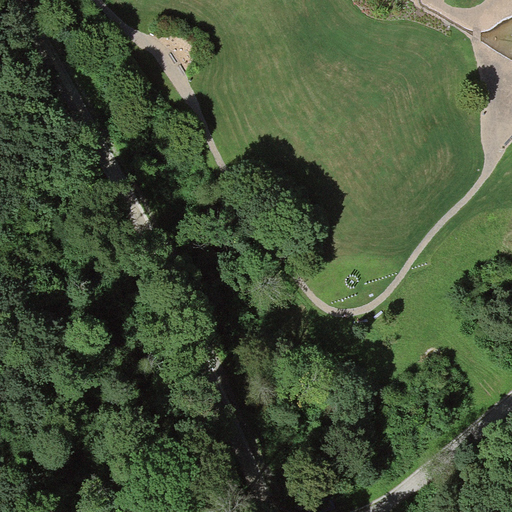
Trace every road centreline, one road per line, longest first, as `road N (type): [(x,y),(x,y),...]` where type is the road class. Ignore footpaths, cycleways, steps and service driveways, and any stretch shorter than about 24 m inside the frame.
road 1 (track): [(279,511),(92,112),(25,0)]
road 2 (track): [(511,393),(373,511)]
